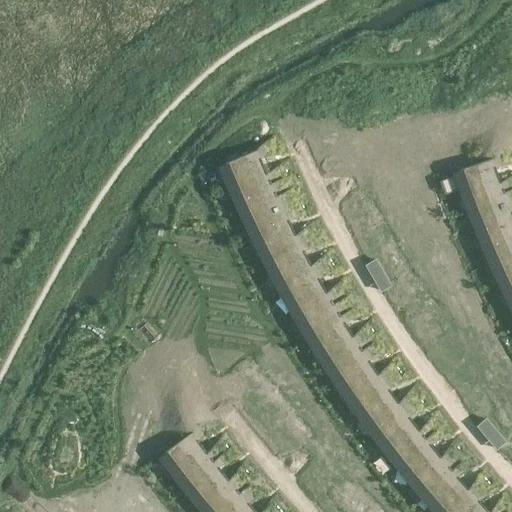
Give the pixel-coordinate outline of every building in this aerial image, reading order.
[(256,150),(224,163),(227,170),(230,176),(233,183),(235,189),(238,196),(241,202),(244,209),(247,215),(250,221),(253,228),(284,213),(282,206),(279,200),(276,194),(273,188),(270,181),(267,175),(264,169),(262,163),(259,156),(256,150)] [(492,158),(459,170),(461,176),(464,183),(466,190),(469,196),(471,203),(474,210),(476,216),(479,223),(511,210),(509,203),(506,197),(504,191),(501,184),(499,178),(496,171),(494,165),(492,158)] [(511,211),(511,210),(479,223),(482,229),(484,236),(487,242),(490,249),(493,255),(495,262),(511,254),(511,211)] [(284,213),(253,228),(257,236),(261,243),(265,251),(269,259),(300,243),(296,235),(292,228),(288,220),(284,213)] [(300,243),(269,259),(273,267),(277,275),(281,282),(285,290),(316,273),(312,266),(308,258),(304,251),(300,243)] [(511,254),(495,262),(498,268),(501,274),(504,281),(507,287),(510,293),(511,297),(511,254)] [(316,273),(285,290),(289,296),(292,302),(295,308),(299,314),(302,320),(306,326),(310,332),(313,338),(343,320),(339,314),(336,308),(332,303),(329,297),(326,291),(322,285),(319,279),(316,273)] [(343,320),(313,338),(317,344),(321,350),(324,356),(328,362),(332,368),(336,374),(365,354),(361,349),(357,343),(354,337),(350,332),(347,326),(343,320)] [(365,354),(336,374),(341,381),(346,388),(350,395),(355,402),(384,382),(379,376),(374,368),(370,361),(365,354)] [(384,382),(355,402),(361,410),(366,417),(371,424),(376,431),(404,410),(399,403),(394,396),(389,389),(384,382)] [(404,410),(376,431),(380,436),(384,442),(389,448),(393,453),(397,459),(402,464),(429,442),(425,437),(420,432),(416,426),(412,421),(408,415),(404,410)] [(191,432),(163,453),(168,459),(172,464),(176,470),(181,476),(185,481),(189,487),(217,465),(212,460),(208,454),(204,449),(200,443),(195,438),(191,432)] [(429,442),(402,464),(406,469),(410,475),(415,480),(419,486),(424,491),(428,496),(455,474),(450,469),(446,463),(442,458),(437,453),(433,448),(429,442)] [(217,465),(189,487),(194,492),(198,498),(203,503),(207,509),(210,511),(224,511),(243,497),(238,491),(234,486),(230,481),(225,476),(221,470),(217,465)] [(455,474),(428,496),(433,502),(438,507),(442,511),(452,511),(473,494),(468,489),(464,484),(459,479),(455,474)] [(473,494),(452,511),(489,511),(487,509),(482,504),(477,499),(473,494)] [(243,497),(224,511),(255,511),(254,509),(248,503),(243,497)]
